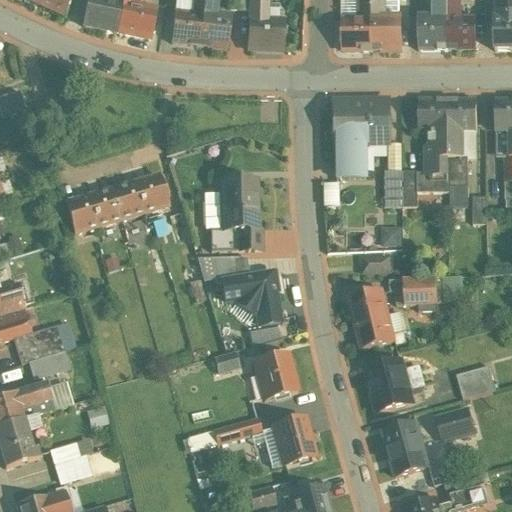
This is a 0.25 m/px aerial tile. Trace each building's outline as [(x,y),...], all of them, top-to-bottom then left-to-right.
[(34,0),(33,5),(64,19),(71,0),(34,0)] [(113,3),(100,0),(88,0),(83,27),(117,35),(123,5),(113,3)] [(191,0),(191,4),(195,4),(193,15),(193,16),(203,17),(204,0),(191,0)] [(204,0),(203,17),(212,18),(213,6),(217,6),(217,0),(204,0)] [(241,0),(229,0),(229,12),(240,13),(241,0)] [(241,0),(240,13),(251,14),(251,0),(241,0)] [(267,0),(251,0),(251,14),(250,21),(264,22),(264,14),(266,14),(267,7),(267,0)] [(357,0),(358,21),(343,21),(343,54),(372,54),(371,0),(357,0)] [(371,0),(372,54),(400,54),(400,20),(386,20),(385,0),(371,0)] [(434,0),(434,9),(447,9),(447,0),(434,0)] [(460,0),(447,0),(447,9),(448,53),(476,53),(476,21),(460,21),(460,0)] [(511,0),(506,0),(506,20),(495,20),(495,53),(511,53),(511,0)] [(133,7),(123,5),(117,35),(150,42),(156,12),(133,7)] [(279,8),(267,7),(266,14),(264,14),(264,22),(282,22),(283,12),(279,8)] [(434,21),(420,21),(420,53),(448,53),(447,9),(434,9),(434,21)] [(193,15),(175,14),(172,46),(199,49),(203,17),(193,16),(193,15)] [(212,18),(203,17),(199,49),(227,51),(231,20),(212,18)] [(250,21),(249,21),(248,52),(282,54),(283,23),(282,22),(264,22),(250,21)] [(511,102),(496,103),(497,135),(510,135),(511,161),(507,161),(507,185),(511,185),(511,102)] [(390,103),(336,103),(336,136),(337,136),(337,177),(367,176),(367,146),(390,146),(390,103)] [(448,103),(420,103),(420,136),(430,136),(430,150),(427,150),(428,176),(418,176),(418,196),(449,196),(449,192),(449,162),(448,103)] [(476,103),(448,103),(449,162),(464,162),(464,161),(463,135),(477,135),(476,103)] [(464,161),(464,162),(449,162),(449,192),(469,192),(468,161),(464,161)] [(403,174),(385,174),(385,210),(403,210),(403,174)] [(418,174),(403,174),(403,210),(418,210),(419,204),(418,196),(418,176),(418,174)] [(160,178),(136,185),(145,216),(169,209),(160,178)] [(259,232),(257,183),(221,184),(223,233),(259,232)] [(136,185),(113,192),(121,223),(145,216),(136,185)] [(325,186),(325,209),(339,209),(340,186),(325,186)] [(113,192),(90,199),(99,230),(121,223),(113,192)] [(90,199),(66,206),(75,237),(99,230),(90,199)] [(487,227),(487,200),(473,200),(473,227),(487,227)] [(400,248),(400,230),(384,230),(384,248),(400,248)] [(259,232),(223,233),(211,233),(211,255),(263,254),(263,232),(259,232)] [(5,246),(0,247),(0,261),(9,259),(5,246)] [(251,279),(248,260),(214,261),(216,284),(223,283),(251,279)] [(390,261),(363,262),(364,276),(390,275),(390,261)] [(251,279),(223,283),(227,305),(256,301),(260,329),(281,326),(273,275),(251,279)] [(445,280),(447,303),(466,302),(464,279),(445,280)] [(445,280),(436,281),(438,306),(446,305),(445,280)] [(436,281),(390,283),(390,295),(396,296),(397,309),(419,308),(419,315),(438,314),(438,306),(436,281)] [(19,287),(0,292),(0,318),(45,305),(42,294),(23,299),(19,287)] [(383,294),(348,302),(361,353),(396,344),(383,294)] [(45,305),(0,318),(0,345),(20,339),(20,338),(29,336),(26,323),(54,315),(51,303),(45,305)] [(49,345),(24,352),(28,365),(53,357),(49,345)] [(53,357),(28,365),(34,382),(69,371),(64,355),(54,358),(53,357)] [(236,356),(214,362),(218,375),(239,369),(236,356)] [(287,356),(254,365),(265,404),(297,395),(287,356)] [(402,364),(367,373),(374,400),(373,400),(376,412),(377,412),(378,415),(413,406),(402,364)] [(490,369),(457,378),(464,403),(497,394),(490,369)] [(47,387),(15,397),(0,400),(0,428),(24,422),(55,412),(47,387)] [(88,415),(92,431),(110,426),(105,410),(88,415)] [(468,412),(438,420),(444,443),(475,435),(468,412)] [(305,421),(274,430),(274,431),(262,434),(272,470),(284,467),(284,468),(315,460),(305,421)] [(24,422),(0,428),(0,453),(5,471),(40,461),(37,451),(33,452),(24,422)] [(257,422),(236,428),(240,441),(261,435),(257,422)] [(418,425),(383,435),(396,479),(430,469),(418,425)] [(236,428),(214,434),(218,447),(240,441),(236,428)] [(75,447),(51,455),(55,468),(80,461),(75,447)] [(472,479),(444,487),(448,500),(453,499),(453,498),(476,491),(472,479)] [(65,490),(55,492),(57,498),(64,495),(64,496),(66,495),(65,490)] [(272,490),(248,497),(252,511),(253,511),(276,506),(272,490)] [(329,511),(323,490),(290,499),(294,511),(329,511)] [(476,491),(453,498),(453,499),(456,511),(479,505),(476,491)] [(46,499),(16,508),(17,511),(59,511),(68,509),(64,496),(64,495),(57,498),(46,501),(46,499)] [(439,511),(437,502),(405,511),(404,511),(439,511)]
